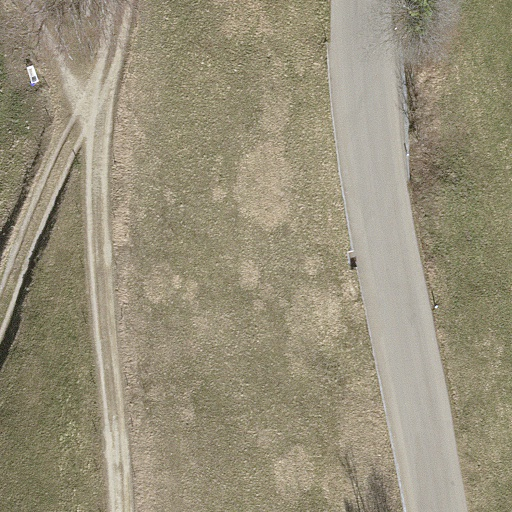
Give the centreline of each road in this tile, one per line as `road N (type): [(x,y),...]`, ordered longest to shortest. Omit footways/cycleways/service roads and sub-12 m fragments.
road 1 (tertiary): [(366,0),(384,231),(436,511)]
road 2 (track): [(121,511),(92,109)]
road 3 (track): [(0,313),(41,198),(92,109)]
